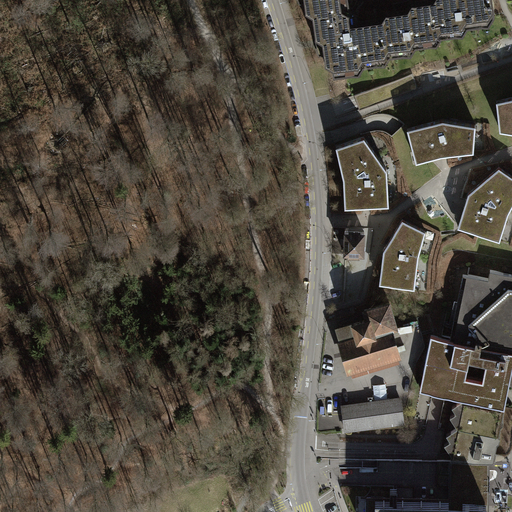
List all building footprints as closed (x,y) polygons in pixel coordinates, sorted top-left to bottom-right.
[(300,0),(301,2),(301,4),(305,4),(306,12),(313,15),(313,21),(333,18),(331,3),(348,1),(348,0),(300,0)] [(445,19),(448,35),(463,34),(467,27),(475,26),(489,25),(494,16),(492,0),(431,0),(429,1),(431,21),(445,19)] [(333,18),(313,21),(315,37),(317,38),(320,40),(321,56),(325,56),(326,63),(332,67),(334,76),(346,75),(358,74),(364,66),(385,63),(390,56),(396,55),(394,39),(380,41),(376,19),(357,22),(357,12),(356,12),(353,9),(349,7),(348,1),(331,3),(333,18)] [(394,39),(396,55),(412,54),(416,46),(436,44),(442,37),(448,35),(445,19),(431,21),(429,1),(412,4),(411,4),(403,6),(402,6),(400,2),(392,3),(394,11),(387,11),(380,19),(376,19),(380,41),(394,39)] [(511,98),(498,102),(501,131),(511,132),(511,98)] [(444,119),(409,128),(417,161),(442,155),(447,154),(474,151),(476,125),(444,119)] [(389,205),(386,169),(364,137),(337,147),(344,176),(346,207),(371,206),(389,205)] [(511,199),(511,177),(497,167),(467,192),(465,199),(456,226),(476,232),(479,233),(498,239),(507,210),(511,199)] [(382,254),(378,282),(393,284),(412,286),(416,254),(423,230),(400,218),(384,246),(382,249),(382,254)] [(362,232),(342,231),(341,254),(361,254),(362,232)] [(429,335),(418,389),(421,390),(445,395),(461,398),(502,407),(507,385),(511,386),(511,380),(511,375),(511,374),(511,274),(488,270),(486,278),(461,273),(452,315),(457,319),(452,340),(437,337),(429,335)] [(387,303),(362,310),(365,320),(334,328),(346,370),(397,356),(390,333),(395,332),(393,328),(394,327),(387,303)] [(373,386),(374,399),(404,397),(403,384),(373,386)] [(398,398),(340,406),(343,430),(345,430),(401,423),(398,398)] [(502,407),(461,398),(455,402),(459,408),(453,412),(457,418),(455,427),(449,430),(453,436),(447,440),(451,446),(449,454),(453,455),(451,461),(488,461),(491,461),(493,452),(502,407)] [(447,498),(364,497),(363,511),(486,511),(488,466),(488,461),(451,461),(447,461),(447,498)]
